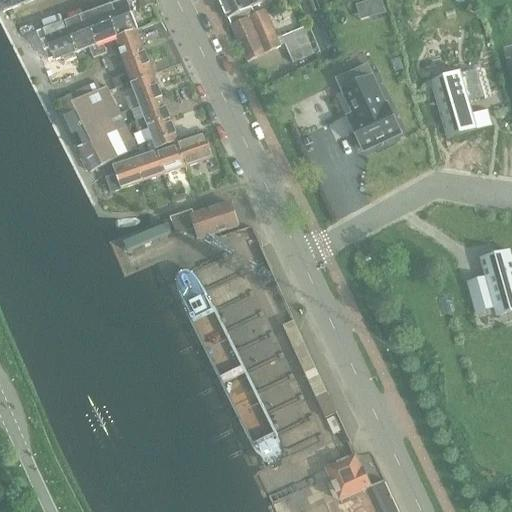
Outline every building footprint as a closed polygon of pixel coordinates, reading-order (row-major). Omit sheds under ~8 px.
[(0,0),(0,1),(4,13),(25,5),(22,0),(0,0)] [(150,0),(138,0),(142,9),(152,5),(150,0)] [(261,0),(218,0),(228,20),(263,4),(261,0)] [(380,0),(379,0),(366,4),(370,18),(385,14),(380,0)] [(126,1),(104,9),(116,39),(136,32),(137,32),(126,1)] [(115,40),(116,39),(104,9),(85,17),(100,57),(107,54),(103,44),(115,40)] [(264,11),(231,26),(247,63),(281,48),(264,11)] [(85,17),(65,24),(77,54),(90,49),(94,59),(100,57),(85,17)] [(65,24),(44,32),(48,43),(40,46),(44,58),(52,55),(55,62),(77,54),(65,24)] [(315,56),(302,31),(282,39),(294,65),(315,56)] [(129,77),(131,84),(153,76),(136,32),(116,39),(115,40),(129,77)] [(473,116),(469,103),(484,99),(476,71),(463,75),(463,73),(430,83),(447,140),(492,127),(488,112),(473,116)] [(136,96),(126,100),(130,110),(162,98),(153,76),(131,84),(136,96)] [(400,135),(387,106),(385,106),(372,78),(343,92),(356,120),(350,123),(364,152),(400,135)] [(75,104),(60,112),(90,173),(138,150),(107,88),(100,91),(97,84),(71,96),(75,104)] [(162,98),(130,110),(139,133),(148,129),(170,120),(162,98)] [(153,142),(147,144),(150,152),(157,149),(178,143),(179,142),(170,120),(148,129),(153,142)] [(206,137),(179,146),(186,169),(213,159),(206,137)] [(178,143),(157,149),(166,176),(186,169),(179,146),(178,143)] [(150,152),(151,155),(150,156),(149,152),(137,156),(146,183),(166,176),(157,149),(150,152)] [(113,169),(116,176),(107,180),(112,194),(146,183),(137,156),(125,160),(127,164),(113,169)] [(238,228),(231,205),(193,218),(192,214),(172,220),(177,236),(196,229),(200,241),(238,228)] [(511,263),(509,253),(481,260),(486,279),(468,284),(477,314),(495,309),(497,318),(511,314),(511,263)] [(294,323),(282,328),(290,345),(302,340),(294,323)] [(327,396),(316,400),(326,420),(336,415),(337,415),(327,395),(327,396)] [(337,465),(338,466),(326,471),(332,485),(330,490),(335,500),(340,502),(370,488),(362,471),(361,471),(356,458),(349,461),(348,460),(337,465)] [(398,511),(384,483),(370,488),(370,489),(371,488),(382,511),(398,511)]
